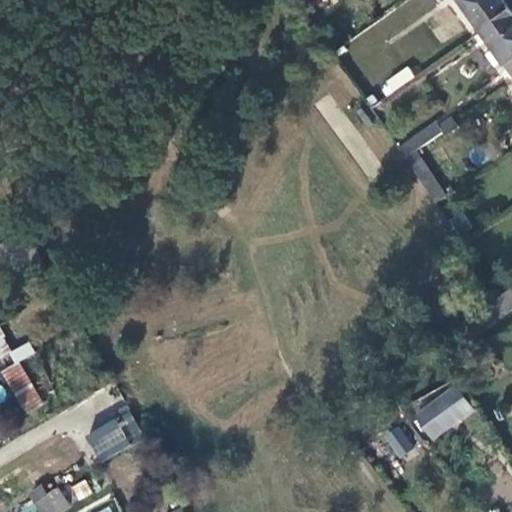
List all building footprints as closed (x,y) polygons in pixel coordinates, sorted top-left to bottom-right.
[(467,0),(484,23),(511,3),(511,2),(510,0),(467,0)] [(511,3),(484,23),(511,62),(511,3)] [(393,71),(399,80),(419,66),(413,57),(393,71)] [(441,110),(402,137),(408,146),(421,137),(446,120),(449,122),(460,115),(458,112),(455,107),(444,114),(441,110)] [(456,187),(421,137),(408,146),(442,198),(456,187)] [(511,300),(511,279),(502,286),(481,301),(491,316),(511,300)] [(0,363),(3,361),(16,354),(10,345),(0,328),(0,363)] [(29,334),(10,345),(16,354),(36,344),(29,334)] [(3,361),(37,415),(50,408),(16,354),(3,361)] [(463,379),(421,407),(428,418),(470,389),(463,379)] [(470,389),(428,418),(433,424),(474,396),(470,389)] [(125,391),(113,399),(131,429),(143,421),(125,391)] [(403,420),(393,428),(410,452),(421,444),(403,420)] [(32,485),(35,489),(46,482),(44,478),(32,485)] [(52,508),(72,497),(61,478),(49,485),(46,482),(35,489),(36,492),(37,493),(42,491),(52,508)] [(76,499),(92,494),(87,479),(71,484),(76,499)]
